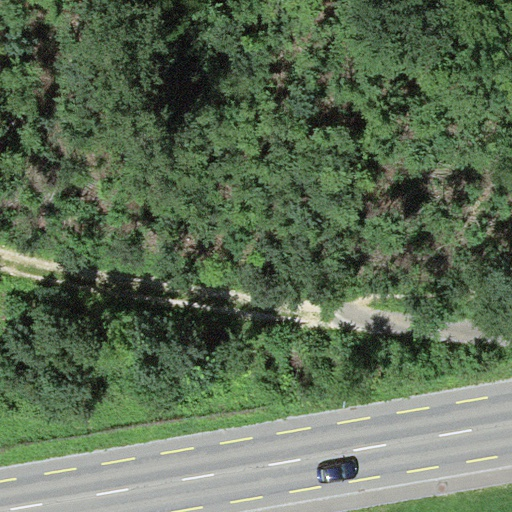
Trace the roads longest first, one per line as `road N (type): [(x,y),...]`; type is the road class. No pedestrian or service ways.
road 1 (track): [(0,257),(65,276),(511,333)]
road 2 (tertiary): [(7,511),(511,423)]
